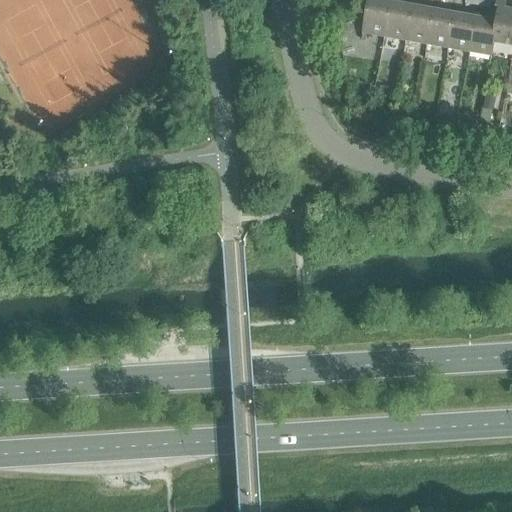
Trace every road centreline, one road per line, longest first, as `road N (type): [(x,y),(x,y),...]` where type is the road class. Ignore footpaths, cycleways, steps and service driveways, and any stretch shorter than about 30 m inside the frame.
road 1 (secondary): [(511,356),(0,388)]
road 2 (secondary): [(0,452),(511,421)]
road 3 (unclassified): [(287,0),(316,125),(342,150),(511,180)]
